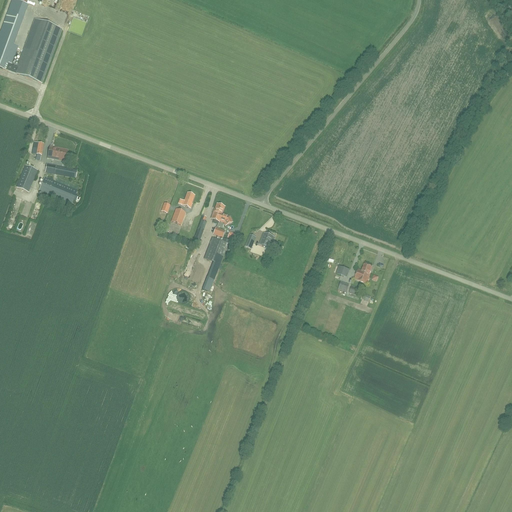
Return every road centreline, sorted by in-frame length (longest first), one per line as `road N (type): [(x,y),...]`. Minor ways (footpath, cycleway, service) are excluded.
road 1 (unclassified): [(260,204),(0,102)]
road 2 (unclassified): [(511,299),(260,204)]
road 3 (unclassified): [(260,204),(419,0)]
